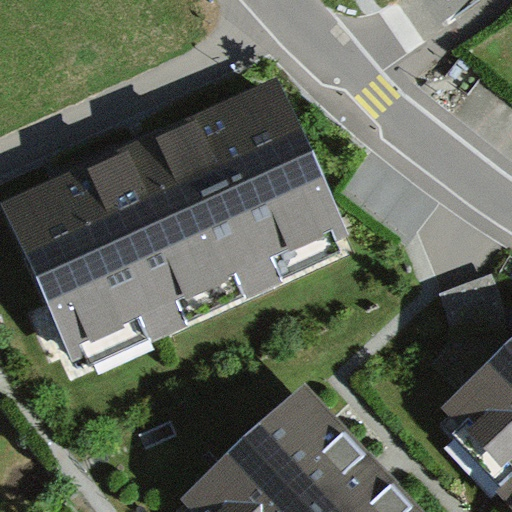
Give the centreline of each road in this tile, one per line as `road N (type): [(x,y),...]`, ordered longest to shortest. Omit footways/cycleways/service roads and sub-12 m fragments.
road 1 (track): [(288,12),(216,57),(0,152)]
road 2 (unclassified): [(511,182),(336,60),(277,0)]
